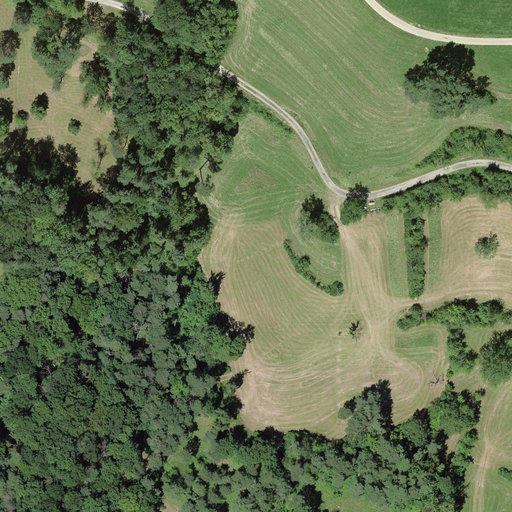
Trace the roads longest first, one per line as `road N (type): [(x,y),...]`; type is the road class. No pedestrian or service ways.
road 1 (track): [(93,0),(144,16),(273,106),(345,194),(403,187),(457,164),(511,168)]
road 2 (track): [(89,202),(125,247),(145,313),(140,435),(150,477),(186,511)]
road 3 (track): [(511,38),(414,32),(370,0)]
